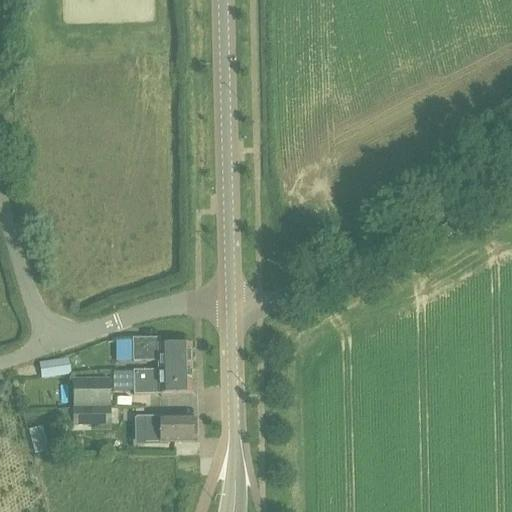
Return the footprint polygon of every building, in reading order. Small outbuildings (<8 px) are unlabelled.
[(435,231),(440,240),(452,234),(446,225),(435,231)] [(158,339),(132,339),(133,362),(157,361),(157,370),(191,369),(190,345),(159,346),(158,339)] [(41,377),(58,374),(56,362),(39,365),(41,377)] [(192,393),(191,369),(157,370),(138,370),(133,371),(133,395),(192,393)] [(73,408),(109,407),(108,379),(72,380),(73,407),(73,408)] [(110,424),(109,407),(73,408),(74,425),(110,424)] [(148,443),(161,443),(161,445),(191,445),(190,418),(161,419),(161,429),(148,429),(148,443)]
